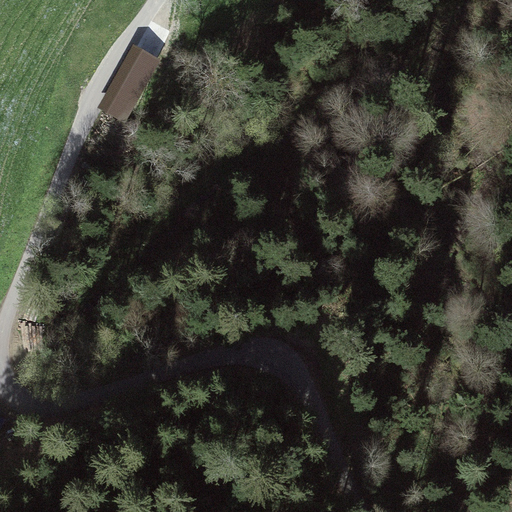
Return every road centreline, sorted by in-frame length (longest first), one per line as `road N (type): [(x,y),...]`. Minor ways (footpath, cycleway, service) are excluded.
road 1 (track): [(0,367),(18,398),(51,408),(205,361),(273,365),(312,403),(363,511)]
road 2 (track): [(155,0),(88,101),(0,345)]
